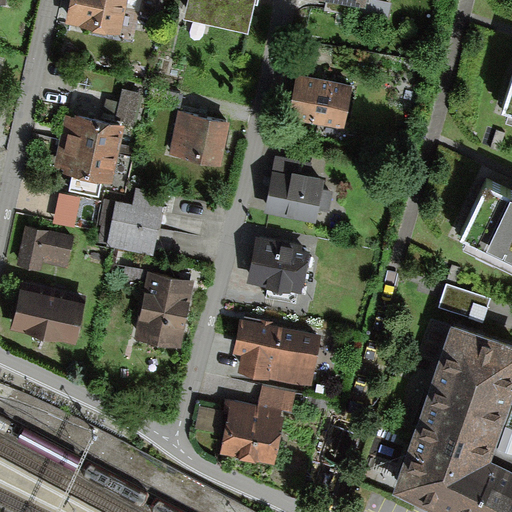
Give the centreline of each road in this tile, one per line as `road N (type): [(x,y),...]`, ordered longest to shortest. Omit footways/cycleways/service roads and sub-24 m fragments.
road 1 (residential): [(174,445),(258,117),(277,0)]
road 2 (residential): [(0,227),(48,0)]
road 3 (residential): [(174,445),(0,353)]
road 4 (residential): [(301,511),(174,445)]
